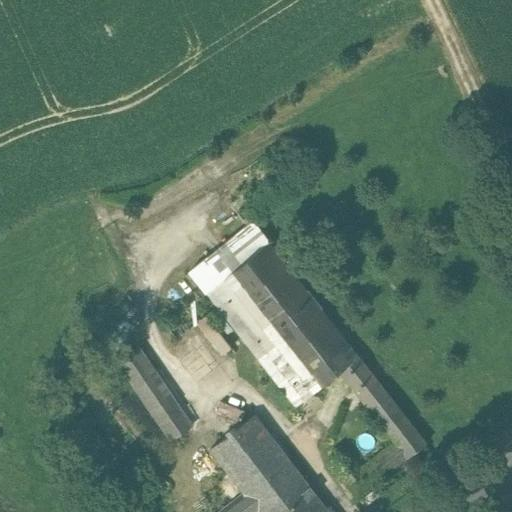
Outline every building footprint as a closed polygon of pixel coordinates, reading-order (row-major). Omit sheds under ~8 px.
[(207,292),(269,243),(252,221),(189,271),(207,292)] [(358,356),(269,243),(207,292),(295,406),(339,371),(358,356)] [(214,313),(202,319),(219,355),(231,349),(214,313)] [(176,403),(138,347),(116,361),(154,417),(176,403)] [(426,443),(358,356),(339,371),(395,442),(359,469),(372,486),(426,443)] [(149,433),(159,426),(137,395),(128,402),(149,433)] [(220,409),(239,419),(244,411),(224,400),(220,409)] [(176,403),(154,417),(170,440),(192,426),(176,403)] [(292,465),(254,415),(210,449),(243,493),(248,499),(292,465)] [(347,454),(332,465),(357,497),(372,486),(359,469),(347,454)] [(328,511),(292,465),(248,499),(257,511),(328,511)] [(243,493),(218,511),(257,511),(248,499),(243,493)]
